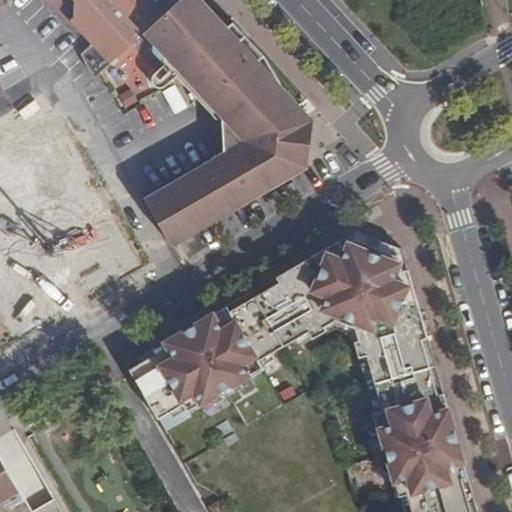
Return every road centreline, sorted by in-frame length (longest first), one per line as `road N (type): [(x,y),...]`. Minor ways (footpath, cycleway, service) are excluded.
road 1 (residential): [(0,393),(413,156)]
road 2 (residential): [(452,179),(511,398)]
road 3 (unknown): [(117,176),(19,20)]
road 4 (residential): [(411,114),(392,104),(297,0)]
road 5 (unknown): [(183,288),(117,176)]
road 6 (residential): [(511,48),(411,114)]
